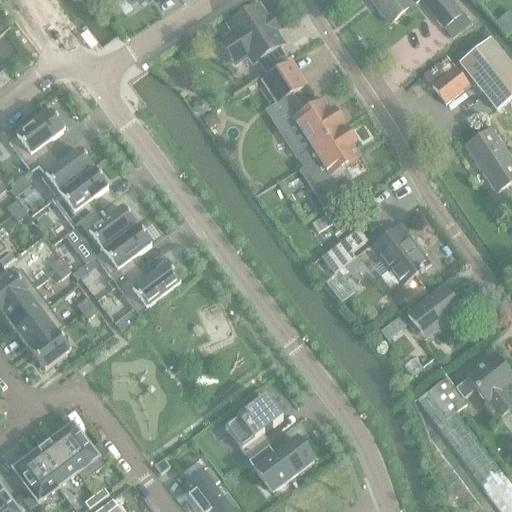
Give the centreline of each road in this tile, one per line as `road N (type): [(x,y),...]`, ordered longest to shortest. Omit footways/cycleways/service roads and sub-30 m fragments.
road 1 (residential): [(385,501),(361,437),(83,67)]
road 2 (residential): [(304,0),(511,312)]
road 3 (residential): [(168,511),(74,387),(35,413)]
road 4 (residential): [(83,67),(127,58),(222,0)]
